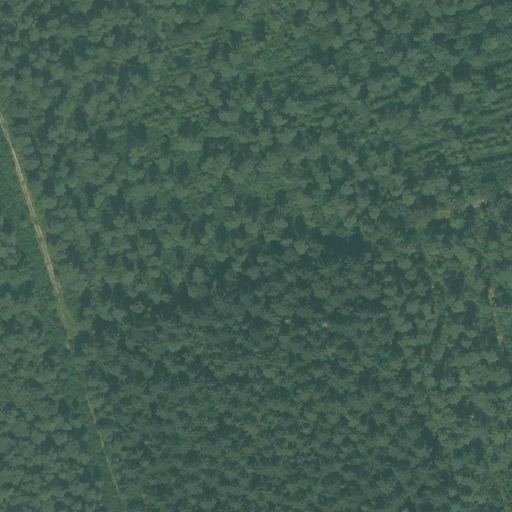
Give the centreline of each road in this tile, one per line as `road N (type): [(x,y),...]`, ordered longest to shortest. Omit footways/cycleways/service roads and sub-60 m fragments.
road 1 (track): [(70,331),(511,186)]
road 2 (track): [(123,511),(0,126)]
